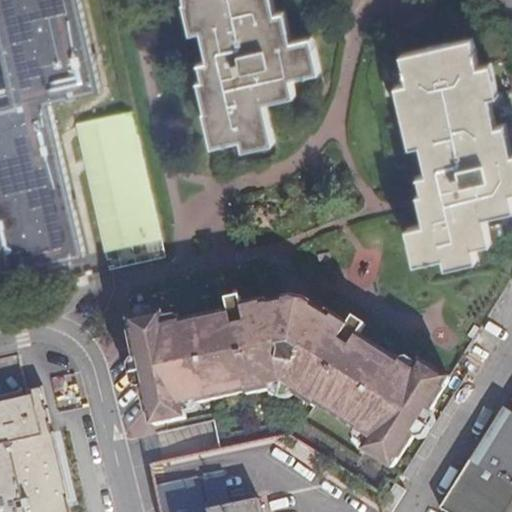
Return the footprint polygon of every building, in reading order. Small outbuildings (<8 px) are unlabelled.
[(0,0),(0,70),(8,104),(0,106),(0,275),(79,257),(46,103),(96,91),(75,0),(0,0)] [(190,0),(195,25),(207,23),(213,54),(199,57),(210,107),(206,107),(213,139),(241,133),(243,140),(274,133),(272,121),(266,91),(294,85),(292,73),(320,67),(311,27),(289,31),(283,5),(272,6),(271,0),(190,0)] [(473,245),(489,241),(492,241),(485,211),(511,203),(511,148),(511,149),(503,120),(492,123),(484,94),(497,91),(489,60),(476,62),(470,36),(399,52),(406,81),(392,84),(408,142),(419,140),(426,170),(414,173),(426,221),(407,226),(415,259),(443,252),(445,260),(475,253),(473,245)] [(109,270),(167,259),(137,110),(79,122),(109,270)] [(166,329),(163,313),(132,318),(156,423),(188,417),(184,402),(247,388),(250,400),(284,393),(310,410),(315,401),(370,436),(364,449),(393,466),(448,376),(421,359),(413,370),(327,316),(308,297),(292,296),(269,300),(269,303),(166,329)] [(0,511),(51,511),(51,503),(66,499),(59,468),(42,390),(0,398),(0,511)] [(511,511),(511,409),(511,412),(500,404),(437,504),(447,511),(511,511)] [(381,511),(376,490),(287,440),(203,454),(212,498),(163,508),(164,511),(381,511)] [(59,468),(66,499),(85,496),(78,464),(59,468)] [(68,511),(66,499),(51,503),(51,511),(68,511)]
